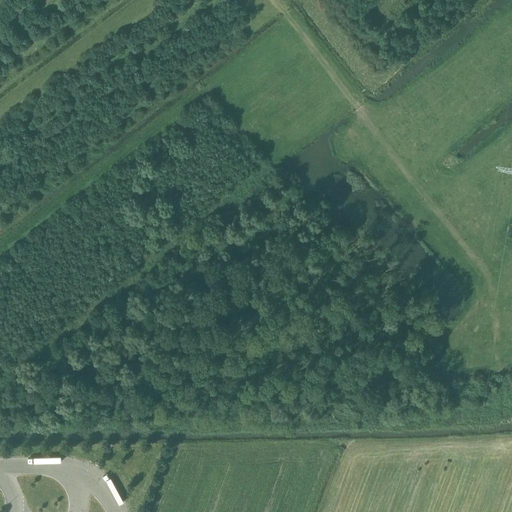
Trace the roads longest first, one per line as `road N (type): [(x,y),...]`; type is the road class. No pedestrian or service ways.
road 1 (track): [(503,444),(487,277),(272,0)]
road 2 (track): [(504,459),(503,444),(332,446)]
